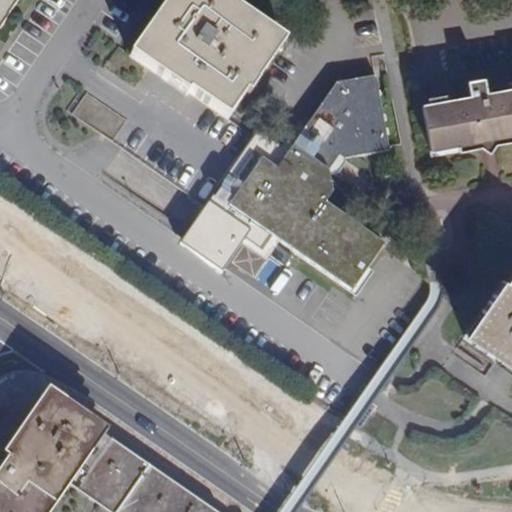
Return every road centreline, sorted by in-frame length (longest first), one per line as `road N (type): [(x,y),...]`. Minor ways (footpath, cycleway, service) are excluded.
road 1 (residential): [(84,0),(3,128),(332,370),(404,257)]
road 2 (tertiary): [(400,511),(341,483),(0,253)]
road 3 (tertiary): [(22,329),(263,511)]
